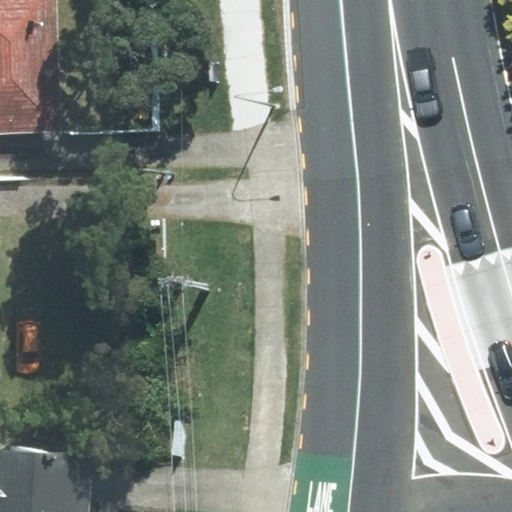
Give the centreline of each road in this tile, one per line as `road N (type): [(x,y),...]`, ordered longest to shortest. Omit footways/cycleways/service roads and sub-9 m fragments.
road 1 (primary): [(354,511),(368,404),(381,0)]
road 2 (primary): [(387,0),(511,350)]
